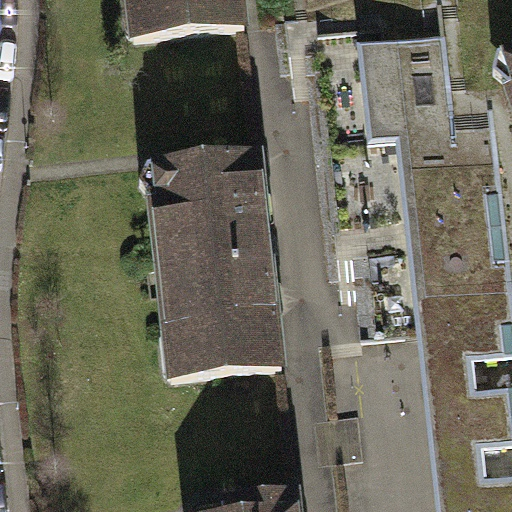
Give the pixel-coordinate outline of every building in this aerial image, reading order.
[(232,0),(125,0),(128,41),(234,36),(232,0)] [(442,39),(354,49),(366,148),(394,145),(454,139),(442,39)] [(511,55),(498,60),(511,99),(511,55)] [(454,139),(394,145),(404,237),(504,226),(493,134),(454,139)] [(257,157),(149,170),(136,186),(155,202),(167,386),(280,374),(257,157)] [(511,301),(504,226),(404,237),(415,337),(511,325),(511,301)] [(511,325),(415,337),(425,431),(511,420),(511,325)] [(511,511),(511,420),(425,431),(434,511),(511,511)] [(231,511),(296,511),(295,495),(230,500),(231,511)]
